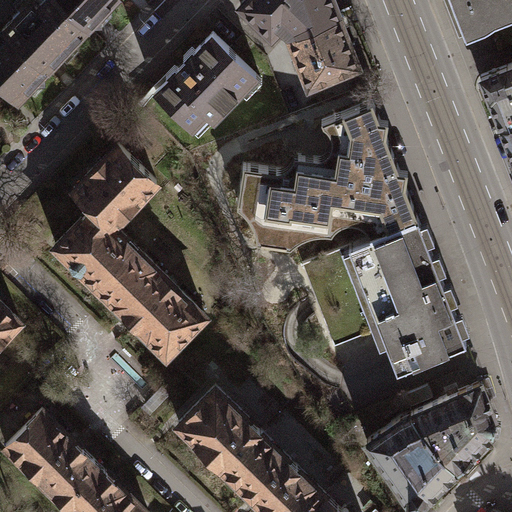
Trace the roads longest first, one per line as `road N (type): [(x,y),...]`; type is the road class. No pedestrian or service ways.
road 1 (residential): [(195,511),(101,418),(82,332),(0,252)]
road 2 (primary): [(511,293),(398,0)]
road 3 (residential): [(0,194),(188,0)]
